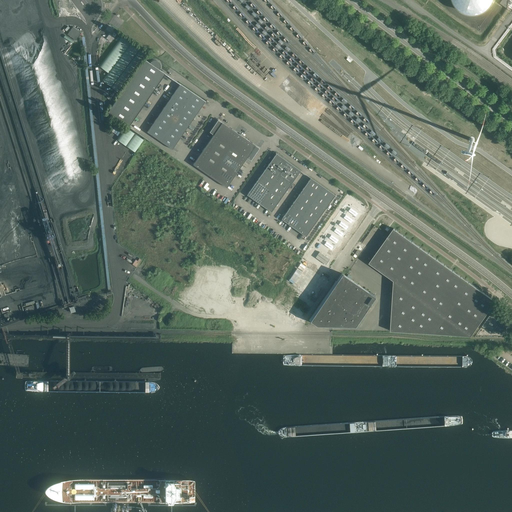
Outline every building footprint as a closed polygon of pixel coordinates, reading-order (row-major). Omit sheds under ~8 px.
[(83,6),(85,6),(84,0),(67,0),(67,6),(79,6),(79,12),(83,12),(83,6)] [(298,0),(299,0),(311,9),(315,4),(318,0),(298,0)] [(453,0),(453,1),(454,2),(454,3),(455,4),(455,5),(456,6),(457,6),(458,8),(459,9),(460,9),(461,10),(462,11),(463,11),(464,12),(465,12),(466,13),(467,13),(469,14),(470,14),(471,14),(472,14),(474,14),(475,14),(476,14),(477,13),(478,13),(479,13),(480,13),(482,12),(483,11),(484,11),(485,10),(486,9),(488,8),(488,7),(489,6),(490,5),(491,4),(491,3),(492,2),(492,1),(492,0),(453,0)] [(75,40),(81,33),(73,27),(67,34),(75,40)] [(111,42),(116,34),(114,33),(112,35),(110,33),(106,38),(111,42)] [(121,38),(99,67),(108,74),(130,45),(121,38)] [(131,45),(104,82),(112,88),(139,51),(131,45)] [(140,51),(112,88),(117,92),(145,55),(140,51)] [(11,57),(10,66),(18,85),(22,85),(20,99),(30,95),(31,92),(36,92),(43,109),(50,110),(52,86),(40,85),(40,83),(48,79),(37,53),(24,59),(30,59),(23,63),(23,68),(18,58),(18,60),(15,59),(12,61),(11,57)] [(166,74),(159,70),(160,69),(160,67),(160,65),(160,64),(159,62),(157,61),(155,61),(154,61),(152,61),(150,62),(150,63),(144,59),(143,59),(144,60),(139,67),(160,81),(165,74),(166,74)] [(160,81),(139,67),(134,74),(155,89),(160,81)] [(155,89),(134,74),(129,82),(150,96),(155,89)] [(166,74),(165,74),(179,84),(180,83),(166,74)] [(150,96),(129,82),(123,90),(144,104),(150,96)] [(193,92),(180,83),(179,84),(180,84),(176,90),(188,98),(193,92)] [(144,104),(123,90),(118,97),(139,112),(144,104)] [(188,98),(176,90),(172,96),(184,104),(188,98)] [(206,101),(193,92),(188,98),(201,107),(202,106),(204,103),(205,101),(205,102),(206,101)] [(184,104),(172,96),(168,102),(180,110),(184,104)] [(139,112),(118,97),(113,105),(134,119),(139,112)] [(201,107),(188,98),(184,104),(197,113),(198,112),(200,109),(201,107)] [(180,110),(168,102),(163,108),(176,116),(180,110)] [(197,113),(184,104),(180,110),(193,119),(197,113)] [(134,119),(113,105),(108,112),(129,127),(134,119)] [(176,116),(163,108),(159,114),(172,122),(176,116)] [(193,119),(180,110),(176,116),(189,125),(193,119)] [(172,122),(159,114),(155,120),(168,129),(172,122)] [(189,125),(176,116),(172,122),(184,131),(189,125)] [(168,129),(155,120),(151,126),(164,135),(168,129)] [(220,139),(228,127),(226,126),(225,125),(225,124),(221,122),(218,120),(215,124),(209,132),(213,135),(220,139)] [(184,131),(172,122),(168,129),(180,137),(184,131)] [(164,135),(151,126),(147,132),(160,141),(164,135)] [(230,146),(238,134),(235,131),(232,129),(231,129),(230,128),(228,127),(220,139),(230,146)] [(117,141),(126,147),(135,134),(126,128),(117,141)] [(180,137),(168,129),(164,135),(176,143),(180,137)] [(240,153),(249,141),(247,140),(245,139),(246,139),(245,138),(242,136),(238,134),(230,146),(240,153)] [(136,135),(127,147),(136,153),(144,141),(136,135)] [(176,143),(164,135),(160,141),(172,149),(176,143)] [(230,146),(220,139),(213,135),(208,142),(225,154),(230,146)] [(256,153),(259,148),(256,146),(252,143),(250,142),(249,141),(240,153),(247,158),(251,160),(256,153)] [(225,154),(208,142),(203,150),(220,161),(225,154)] [(252,143),(259,148),(256,153),(257,153),(260,148),(253,142),(252,143)] [(247,158),(240,153),(230,146),(225,154),(242,165),(247,158)] [(220,161),(203,150),(198,157),(215,168),(220,161)] [(288,162),(276,153),(271,160),(283,169),(288,162)] [(242,165),(225,154),(220,161),(236,172),(242,165)] [(215,168),(198,157),(193,164),(210,176),(215,168)] [(283,169),(271,160),(266,167),(279,176),(283,169)] [(236,172),(220,161),(215,168),(231,180),(236,172)] [(300,170),(288,162),(283,169),(296,177),(300,171),(300,170)] [(279,176),(266,167),(261,174),(274,183),(279,176)] [(231,180),(215,168),(210,176),(226,187),(231,180)] [(296,177),(283,169),(279,176),(291,184),(296,177)] [(274,183),(261,174),(257,181),(269,190),(274,183)] [(291,184),(279,176),(274,183),(286,191),(291,184)] [(323,186),(311,178),(310,178),(306,185),(318,193),(323,186)] [(269,190),(257,181),(252,188),(264,196),(269,190)] [(286,191),(274,183),(269,190),(281,198),(286,191)] [(318,193),(306,185),(301,192),(313,200),(318,193)] [(335,195),(323,186),(318,193),(330,202),(335,195)] [(264,196),(252,188),(247,195),(259,203),(264,196)] [(281,198),(269,190),(264,196),(276,205),(281,198)] [(313,200),(301,192),(296,198),(308,207),(313,200)] [(330,202),(318,193),(313,200),(325,209),(330,202)] [(276,205),(264,196),(259,203),(271,212),(276,205)] [(308,207),(296,198),(291,205),(303,214),(308,207)] [(325,209),(313,200),(308,207),(320,216),(325,209)] [(303,214),(291,205),(286,212),(298,221),(303,214)] [(320,216),(308,207),(303,214),(315,223),(320,216)] [(358,213),(351,208),(348,211),(356,216),(358,213)] [(298,221),(286,212),(281,219),(293,228),(298,221)] [(315,223),(303,214),(298,221),(310,229),(315,223)] [(353,220),(346,215),(343,218),(351,223),(353,220)] [(310,229),(298,221),(293,228),(306,236),(310,229)] [(348,227),(341,221),(339,225),(346,230),(348,227)] [(343,233),(336,228),(334,231),(341,236),(343,233)] [(496,301),(394,228),(389,235),(369,263),(376,268),(389,277),(394,280),(392,301),(391,323),(390,331),(471,336),(496,301)] [(338,240),(331,235),(329,238),(336,243),(338,240)] [(333,247),(326,242),(324,245),(331,250),(333,247)] [(319,252),(315,257),(326,265),(330,259),(319,252)] [(357,321),(375,296),(367,291),(353,281),(346,276),(344,275),(342,273),(341,274),(336,281),(309,320),(310,320),(316,325),(355,325),(357,321)] [(505,327),(507,324),(500,320),(495,316),(494,315),(491,313),(482,326),(492,332),(495,328),(502,333),(504,329),(505,328),(505,327)]
